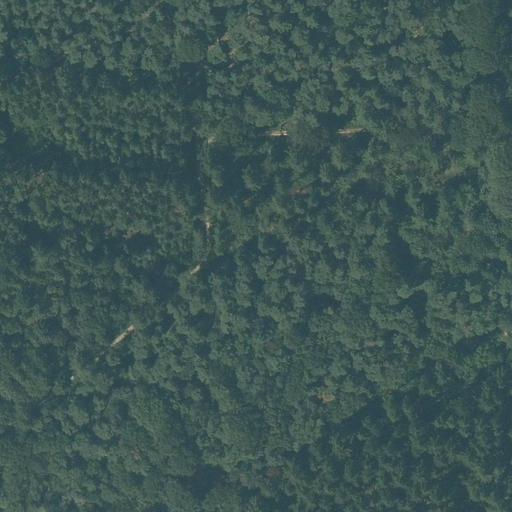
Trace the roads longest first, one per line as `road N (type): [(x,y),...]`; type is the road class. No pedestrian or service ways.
road 1 (track): [(0,430),(98,360),(198,262),(208,243),(195,137)]
road 2 (track): [(511,229),(495,117),(490,0)]
road 3 (track): [(195,137),(179,0)]
